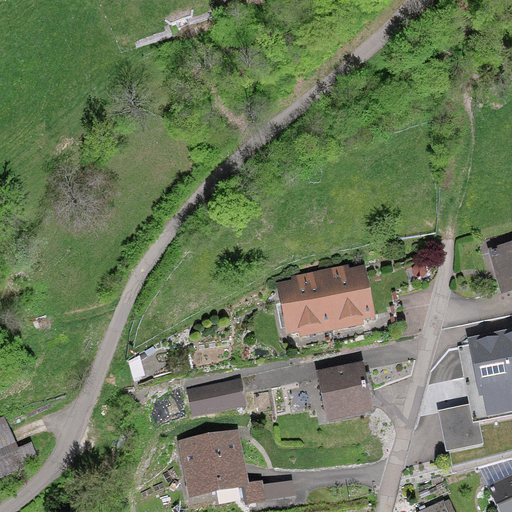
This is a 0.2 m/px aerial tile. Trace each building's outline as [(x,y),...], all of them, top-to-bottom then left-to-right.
[(511,247),(490,254),(495,275),(510,271),(511,278),(511,247)] [(361,276),(320,284),(328,326),(369,317),(361,276)] [(328,326),(320,284),(278,292),(286,334),(328,326)] [(511,340),(459,352),(471,408),(475,429),(511,421),(511,340)] [(136,361),(128,366),(131,379),(140,377),(136,361)] [(368,411),(360,371),(318,380),(325,419),(368,411)] [(189,394),(194,416),(241,406),(236,385),(189,394)] [(475,429),(471,408),(435,414),(443,457),(478,450),(475,429)] [(191,495),(240,485),(232,441),(183,450),(191,495)] [(0,476),(20,468),(13,451),(0,456),(0,476)] [(511,511),(511,480),(487,493),(496,511),(511,511)] [(243,505),(262,502),(258,485),(240,488),(243,505)] [(441,503),(420,511),(451,511),(447,502),(442,505),(441,503)]
